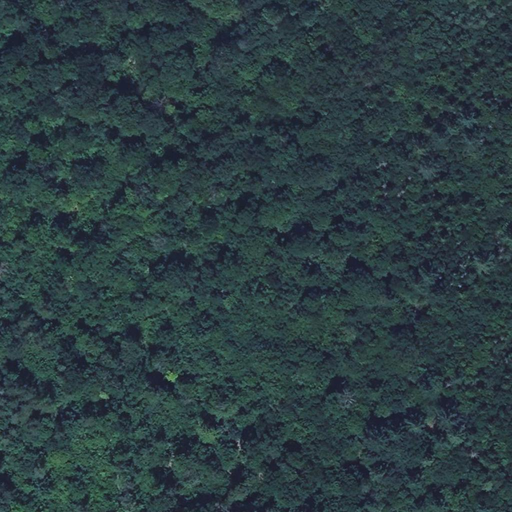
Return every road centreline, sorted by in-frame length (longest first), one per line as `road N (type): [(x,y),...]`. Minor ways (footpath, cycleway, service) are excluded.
road 1 (track): [(104,511),(0,27)]
road 2 (track): [(11,79),(134,0)]
